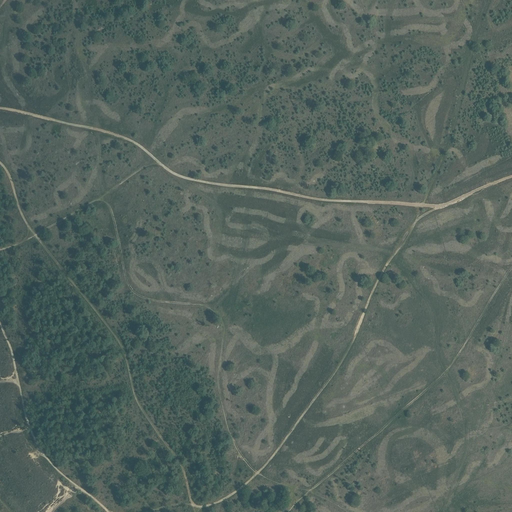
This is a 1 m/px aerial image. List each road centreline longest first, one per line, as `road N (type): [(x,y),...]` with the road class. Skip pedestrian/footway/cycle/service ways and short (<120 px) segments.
road 1 (track): [(0,108),(131,140),(178,176),(311,198),(440,206),(511,177)]
road 2 (track): [(195,511),(179,462),(137,402),(118,339),(35,235)]
